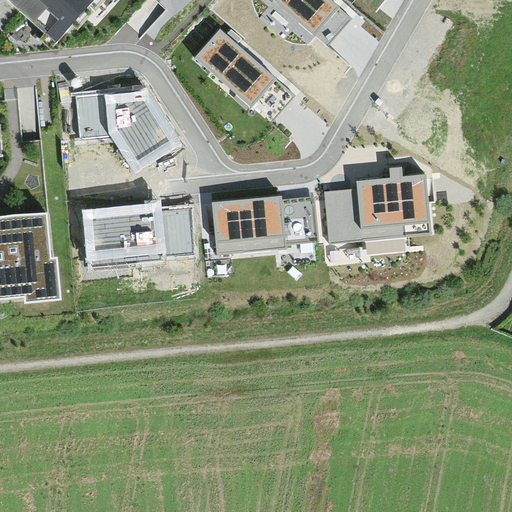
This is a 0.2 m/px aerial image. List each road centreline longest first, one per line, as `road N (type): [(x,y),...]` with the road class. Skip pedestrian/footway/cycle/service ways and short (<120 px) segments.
road 1 (residential): [(0,63),(117,55),(145,62),(222,177),(242,183),(304,175),(333,157),(421,0)]
road 2 (track): [(0,367),(452,323),(499,304),(511,275)]
